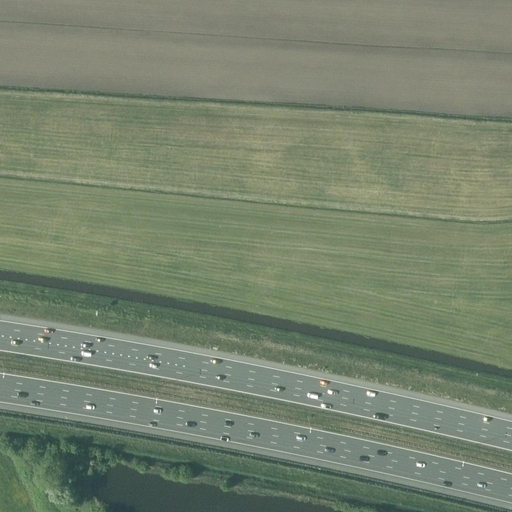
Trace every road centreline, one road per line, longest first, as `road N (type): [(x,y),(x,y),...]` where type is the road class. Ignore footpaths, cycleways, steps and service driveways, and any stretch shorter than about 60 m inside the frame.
road 1 (motorway): [(0,386),(276,434),(511,487)]
road 2 (motorway): [(511,435),(0,334)]
